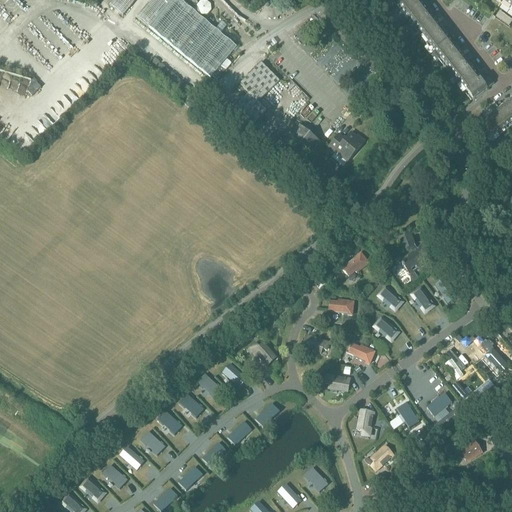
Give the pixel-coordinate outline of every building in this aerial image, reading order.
[(115,0),(109,8),(122,18),(136,0),(115,0)] [(150,0),(136,17),(149,28),(211,79),(236,48),(178,0),(150,0)] [(255,0),(251,0),(246,5),(251,10),(258,2),(255,0)] [(394,0),(410,20),(424,9),(420,4),(422,3),(419,0),(394,0)] [(511,0),(498,0),(511,9),(511,0)] [(211,5),(206,1),(200,2),(197,6),(197,12),(202,16),(207,15),(211,11),(211,5)] [(424,9),(410,20),(436,54),(450,43),(445,37),(447,35),(442,29),(438,25),(437,23),(434,18),(429,12),(427,13),(424,9)] [(499,12),(496,18),(500,21),(504,16),(499,12)] [(439,14),(434,18),(437,23),(442,19),(439,14)] [(444,20),(438,25),(442,29),(444,28),(447,25),(444,20)] [(450,43),(436,54),(460,84),(474,73),(471,69),(472,68),(467,62),(464,57),(462,55),(459,51),(457,48),(455,49),(450,43)] [(461,49),(459,51),(462,55),(468,51),(464,47),(461,49)] [(469,53),(464,57),(467,62),(469,60),(472,57),(469,53)] [(249,94),(231,111),(249,130),(267,112),(258,103),(280,82),(262,64),(240,85),(249,94)] [(474,73),(460,84),(473,101),(487,90),(489,89),(487,87),(483,82),(482,80),(480,81),(474,74),(474,73)] [(485,81),(483,82),(487,87),(492,83),(489,78),(485,81)] [(483,124),(478,128),(482,133),(479,135),(482,139),(485,137),(489,142),(511,123),(511,104),(510,102),(506,106),(504,104),(498,109),(494,113),(492,114),(488,117),(485,119),(481,122),(483,124)] [(494,104),(490,107),(494,113),(498,109),(494,104)] [(488,109),(483,112),(485,114),(488,117),(492,114),(488,109)] [(300,126),(287,142),(307,159),(320,143),(300,126)] [(338,135),(328,148),(347,164),(364,144),(351,133),(345,141),(338,135)] [(310,165),(306,170),(311,174),(315,169),(310,165)] [(416,251),(413,246),(414,246),(410,235),(399,238),(402,250),(408,248),(412,254),(400,262),(409,275),(433,259),(424,246),(416,251)] [(350,265),(351,266),(345,271),(350,278),(355,275),(356,276),(370,265),(362,255),(350,265)] [(445,279),(435,286),(439,292),(440,291),(445,299),(444,299),(448,305),(458,298),(445,279)] [(403,304),(386,289),(378,299),(383,303),(384,302),(391,308),(390,309),(395,313),(403,304)] [(435,308),(422,290),(413,297),(417,302),(418,302),(423,309),(422,310),(426,315),(435,308)] [(328,314),(334,314),(334,316),(351,318),(352,306),(337,304),(337,306),(329,305),(328,314)] [(399,335),(382,320),(374,329),(380,334),(380,333),(387,338),(386,339),(392,344),(399,335)] [(461,337),(457,339),(460,343),(462,342),(467,348),(474,342),(478,348),(481,345),(488,353),(485,356),(501,374),(508,368),(486,341),(484,342),(479,336),(476,339),(473,336),(470,339),(468,336),(464,340),(461,337)] [(331,343),(307,337),(303,348),(322,354),(323,349),(328,350),(331,343)] [(275,360),(268,352),(269,351),(263,345),(259,348),(256,345),(250,350),(266,368),(275,360)] [(353,359),(369,366),(374,354),(360,348),(360,349),(352,346),(348,354),(354,357),(353,359)] [(247,381),(230,365),(222,374),(227,379),(228,378),(235,384),(234,385),(239,389),(247,381)] [(222,391),(205,376),(197,384),(202,389),(203,388),(210,394),(209,395),(214,400),(222,391)] [(329,384),(328,390),(337,391),(337,390),(348,392),(350,380),(326,376),(325,384),(329,384)] [(458,384),(453,388),(467,403),(472,399),(458,384)] [(494,386),(472,405),(477,411),(499,392),(494,386)] [(445,395),(427,409),(434,418),(452,404),(445,395)] [(204,411),(187,396),(179,405),(184,409),(185,408),(192,414),(191,415),(196,420),(204,411)] [(397,411),(409,430),(419,423),(407,404),(397,411)] [(280,413),(272,405),(255,420),(263,429),(268,424),(267,423),(274,417),(275,418),(280,413)] [(436,436),(463,414),(458,408),(431,429),(436,436)] [(359,422),(358,431),(362,431),(362,436),(369,437),(374,414),(362,411),(360,422),(359,422)] [(183,428),(165,413),(157,421),(163,426),(163,425),(170,431),(169,432),(175,437),(183,428)] [(384,421),(380,424),(384,431),(388,428),(384,421)] [(252,431),(244,423),(227,439),(235,447),(240,442),(246,435),(247,436),(252,431)] [(431,439),(434,437),(429,429),(426,431),(431,439)] [(166,448),(149,433),(141,442),(146,446),(147,445),(153,451),(152,452),(157,457),(166,448)] [(468,464),(484,454),(476,441),(460,451),(468,464)] [(227,453),(219,444),(202,460),(210,469),(215,464),(214,463),(221,457),(222,458),(227,453)] [(145,463),(127,448),(119,457),(125,461),(132,466),(131,467),(137,472),(145,463)] [(378,455),(378,454),(371,460),(374,464),(371,467),(376,473),(394,457),(386,448),(378,455)] [(128,482),(111,467),(103,475),(108,480),(109,479),(116,485),(115,486),(120,490),(128,482)] [(194,469),(179,484),(188,493),(202,479),(194,469)] [(328,486),(313,469),(304,477),(309,482),(310,482),(316,488),(315,489),(319,494),(328,486)] [(106,495),(89,479),(81,488),(86,493),(87,492),(94,498),(93,499),(98,503),(106,495)] [(301,502),(286,485),(278,493),(282,499),(283,498),(289,504),(288,505),(293,510),(301,502)] [(178,499),(170,490),(153,505),(159,511),(163,511),(167,509),(166,508),(172,502),(173,503),(178,499)] [(84,511),(86,511),(69,495),(61,504),(66,509),(67,508),(71,511),(84,511)] [(267,511),(259,503),(250,511),(251,511),(267,511)]
